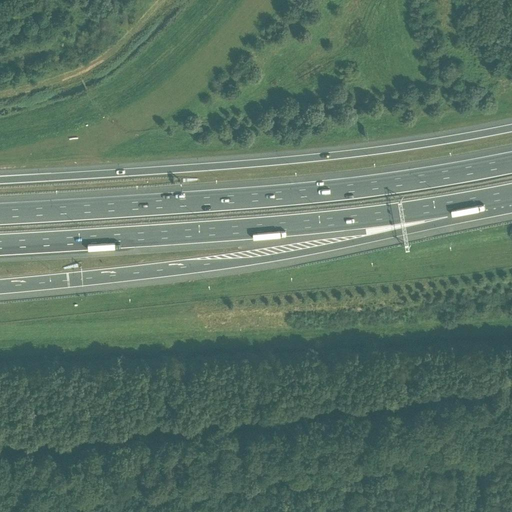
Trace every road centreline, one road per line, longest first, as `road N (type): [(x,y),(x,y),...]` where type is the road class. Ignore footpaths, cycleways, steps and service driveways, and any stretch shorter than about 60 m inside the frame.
road 1 (motorway): [(511,127),(325,156),(0,180)]
road 2 (motorway): [(511,162),(310,193),(0,214)]
road 3 (motorway): [(0,286),(266,259),(367,239),(441,207)]
road 4 (motorway): [(0,245),(441,207)]
